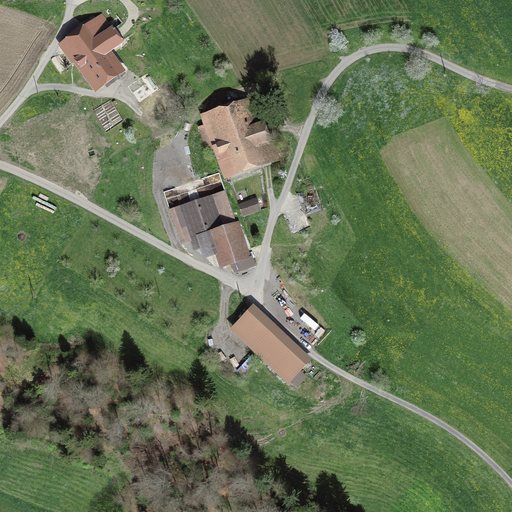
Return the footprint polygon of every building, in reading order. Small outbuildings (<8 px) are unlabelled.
[(92,24),(60,47),(72,64),(78,60),(96,86),(116,72),(104,55),(120,43),(101,15),(91,22),(92,24)] [(160,89),(148,72),(128,87),(139,103),(160,89)] [(275,161),(282,159),(275,140),(270,141),(263,123),(264,122),(263,114),(253,117),(247,101),(200,118),(206,135),(202,136),(204,143),(209,141),(212,149),(216,148),(225,173),(273,156),(275,161)] [(296,195),(305,216),(319,210),(310,189),(296,195)] [(246,258),(236,225),(223,230),(222,229),(221,229),(211,198),(212,198),(212,197),(178,209),(179,209),(190,240),(189,240),(189,241),(193,240),(196,249),(203,247),(200,238),(210,234),(221,266),(246,258)] [(254,202),(242,207),(245,215),(257,210),(254,202)] [(249,312),(232,330),(261,357),(287,381),(304,363),(249,312)]
